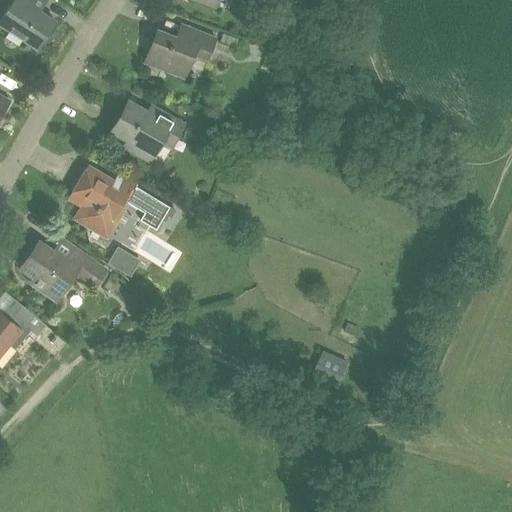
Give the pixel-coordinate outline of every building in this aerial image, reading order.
[(54,21),(55,19),(29,2),(29,0),(8,0),(12,2),(0,19),(0,20),(38,46),(42,48),(58,24),(54,21)] [(207,58),(215,35),(186,24),(181,37),(158,28),(146,60),(184,76),(193,53),(207,58)] [(172,145),(184,122),(160,109),(157,115),(128,99),(112,128),(140,144),(137,151),(151,159),(162,139),(172,145)] [(115,220),(127,200),(144,210),(140,217),(156,227),(169,204),(124,177),(119,186),(89,168),(75,191),(87,198),(75,217),(102,232),(111,217),(115,220)] [(39,239),(36,244),(33,242),(20,260),(23,262),(20,265),(34,275),(31,280),(56,298),(74,273),(94,287),(107,269),(71,244),(63,256),(39,239)] [(0,353),(9,343),(16,348),(32,329),(37,334),(46,323),(23,303),(10,319),(0,310),(0,353)] [(311,375),(337,387),(349,361),(323,349),(311,375)]
